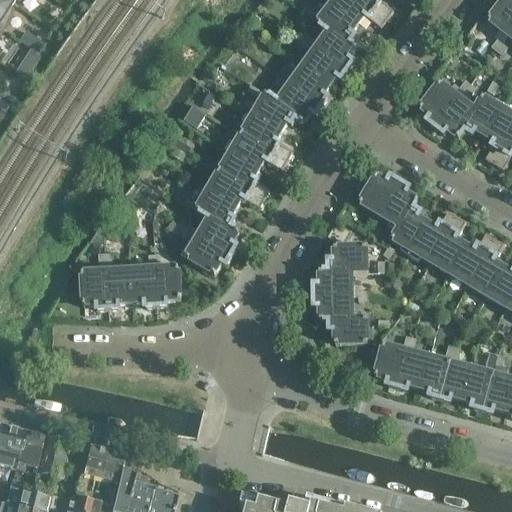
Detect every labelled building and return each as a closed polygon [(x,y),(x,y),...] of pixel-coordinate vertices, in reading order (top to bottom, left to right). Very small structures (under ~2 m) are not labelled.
[(0,0),(0,31),(4,34),(8,26),(9,23),(10,19),(12,16),(12,12),(10,11),(13,6),(4,0),(0,0)] [(333,0),(329,5),(331,6),(360,28),(365,21),(366,18),(372,23),(382,31),(388,23),(377,14),(375,13),(358,0),(333,0)] [(358,0),(375,13),(377,14),(388,23),(395,15),(385,7),(379,2),(381,0),(358,0)] [(511,35),(511,0),(508,0),(490,24),(492,27),(491,28),(499,34),(495,39),(498,42),(492,50),(497,54),(504,45),(508,41),(511,35)] [(325,18),(319,24),(327,31),(346,45),(350,49),(352,47),(357,41),(352,37),(360,28),(331,6),(329,5),(322,14),(325,18)] [(318,15),(310,9),(305,14),(314,20),(318,15)] [(319,46),(316,50),(349,75),(355,67),(351,64),(359,52),(352,47),(350,49),(346,45),(327,31),(321,40),(322,42),(319,46)] [(306,36),(302,41),(310,47),(314,42),(306,36)] [(29,51),(40,57),(46,47),(35,40),(29,51)] [(302,41),(297,47),(306,53),(306,60),(301,67),(303,68),(332,90),(339,80),(343,83),(349,75),(316,50),(310,47),(302,41)] [(473,62),(475,59),(479,55),(464,43),(458,51),(473,62)] [(497,54),(503,58),(509,49),(504,45),(497,54)] [(23,61),(33,67),(40,57),(29,51),(23,61)] [(286,70),(279,79),(290,86),(323,110),(329,102),(325,99),(332,90),(303,68),(301,67),(295,75),(286,70)] [(269,95),(267,97),(280,106),(293,116),(298,120),(297,122),(304,127),(313,116),(317,119),(323,110),(290,86),(279,79),(275,85),(281,90),(280,92),(284,95),(278,102),(269,95)] [(431,125),(437,131),(472,87),(466,83),(460,91),(455,87),(452,91),(448,88),(446,90),(441,86),(422,112),(433,121),(430,125),(431,125)] [(493,98),(499,88),(492,85),(487,94),(493,98)] [(261,93),(252,87),(249,93),(258,99),(261,93)] [(472,87),(437,131),(446,138),(449,134),(458,141),(460,142),(467,133),(465,132),(468,128),(483,104),(473,97),(477,92),(472,87)] [(207,95),(202,106),(210,110),(216,100),(207,95)] [(255,108),(250,116),(252,118),(283,136),(289,125),(293,128),(297,122),(298,120),(293,116),(280,106),(267,97),(266,99),(264,98),(258,108),(255,108)] [(465,132),(467,133),(474,138),(477,133),(487,139),(505,110),(487,99),(484,104),(483,104),(468,128),(465,132)] [(511,114),(505,110),(487,139),(497,145),(487,163),(496,168),(511,140),(511,114)] [(193,111),(185,122),(197,130),(205,118),(193,111)] [(247,127),(243,134),(244,135),(243,137),(274,156),(277,158),(289,165),(294,156),(283,149),(277,146),(278,144),(283,136),(252,118),(250,116),(245,124),(247,127)] [(240,139),(230,155),(260,173),(264,166),(266,164),(272,167),(283,174),(289,165),(277,158),(274,156),(243,137),(242,140),(240,139)] [(191,151),(173,139),(168,147),(176,152),(187,159),(191,151)] [(505,173),(511,161),(511,140),(496,168),(505,173)] [(187,159),(176,152),(173,159),(184,165),(187,159)] [(230,155),(220,172),(222,173),(221,174),(223,175),(252,194),(255,195),(266,202),(272,193),(261,187),(255,183),(255,182),(260,173),(230,155)] [(211,185),(206,192),(238,211),(242,204),(243,201),(250,205),(261,211),(266,202),(255,195),(252,194),(223,175),(217,184),(211,185)] [(361,207),(382,219),(401,187),(392,181),(389,186),(378,179),(361,207)] [(401,187),(382,219),(391,225),(391,229),(399,234),(413,211),(415,212),(419,204),(407,197),(410,192),(401,187)] [(188,202),(185,207),(198,215),(201,216),(202,214),(202,215),(213,222),(226,229),(231,232),(232,231),(236,224),(232,221),(238,211),(206,192),(201,201),(204,205),(202,207),(197,204),(196,206),(188,202)] [(413,211),(399,234),(393,243),(403,249),(402,253),(410,257),(429,226),(418,221),(421,216),(415,212),(413,211)] [(164,219),(157,214),(155,219),(155,222),(156,226),(158,228),(164,219)] [(429,226),(410,257),(418,262),(422,260),(432,265),(458,220),(449,215),(439,232),(429,226)] [(205,231),(200,240),(233,259),(238,250),(234,248),(241,236),(232,231),(231,232),(226,229),(213,222),(209,220),(208,219),(202,228),(205,231)] [(458,220),(432,265),(450,276),(467,248),(457,243),(466,225),(458,220)] [(172,223),(166,231),(188,244),(193,247),(188,255),(190,256),(188,261),(216,278),(217,276),(223,266),(228,268),(233,259),(198,239),(193,236),(186,232),(178,229),(179,228),(172,223)] [(376,230),(363,223),(357,232),(370,239),(376,230)] [(382,234),(376,231),(371,240),(377,243),(382,234)] [(467,248),(450,276),(471,288),(497,242),(487,237),(477,254),(467,248)] [(497,242),(471,288),(490,299),(506,271),(496,265),(506,248),(497,242)] [(393,253),(387,250),(381,259),(387,263),(393,253)] [(330,266),(330,275),(355,275),(370,274),(370,256),(368,256),(368,251),(335,251),(335,265),(330,266)] [(107,268),(107,257),(99,257),(99,268),(107,268)] [(145,271),(131,272),(133,306),(147,305),(147,311),(158,310),(155,257),(149,258),(149,266),(145,266),(145,271)] [(160,257),(155,257),(158,310),(168,309),(168,304),(182,303),(180,271),(174,271),(174,269),(166,269),(164,266),(161,266),(160,257)] [(511,274),(506,271),(490,299),(488,302),(507,313),(511,303),(511,274)] [(116,272),(108,273),(110,313),(119,312),(119,307),(133,306),(131,272),(116,272)] [(88,276),(83,277),(85,309),(99,308),(99,314),(110,313),(108,273),(96,274),(88,274),(88,276)] [(315,289),(315,299),(356,298),(368,298),(369,294),(360,294),(360,290),(356,289),(355,275),(330,275),(320,275),(320,289),(315,289)] [(400,285),(393,281),(388,290),(394,294),(400,285)] [(356,298),(315,299),(315,310),(321,310),(321,324),(331,324),(356,323),(356,298)] [(420,305),(412,300),(408,307),(416,312),(420,305)] [(438,313),(430,308),(426,315),(434,320),(438,313)] [(467,323),(455,317),(451,324),(462,330),(467,323)] [(356,323),(331,324),(331,334),(336,334),(336,348),(369,348),(368,341),(371,341),(371,325),(365,325),(365,323),(356,323)] [(392,348),(391,351),(385,349),(377,381),(390,384),(389,389),(399,392),(409,353),(392,348)] [(455,350),(449,348),(446,359),(452,361),(455,350)] [(452,361),(459,362),(462,352),(455,350),(452,361)] [(409,353),(399,392),(409,395),(410,390),(421,393),(430,359),(431,357),(422,354),(420,356),(409,353)] [(473,370),(464,404),(475,407),(474,412),(484,415),(492,382),(497,358),(490,356),(485,373),(483,373),(482,370),(473,368),(473,370)] [(430,359),(421,393),(433,396),(431,400),(441,403),(450,371),(451,364),(450,364),(440,361),(440,359),(431,357),(430,359)] [(492,382),(484,415),(494,417),(496,412),(508,416),(511,398),(511,378),(507,377),(509,370),(503,369),(505,360),(497,358),(492,382)] [(450,371),(441,403),(451,406),(453,401),(464,404),(473,370),(473,368),(464,366),(463,367),(451,364),(450,371)] [(0,451),(0,452),(0,453),(0,463),(3,464),(3,465),(16,468),(20,455),(23,456),(28,435),(0,428),(0,451)] [(20,455),(16,468),(37,474),(45,440),(28,435),(23,456),(20,455)] [(37,474),(36,476),(63,482),(71,446),(45,440),(37,474)] [(90,449),(83,480),(78,501),(96,505),(98,496),(91,494),(94,482),(103,484),(110,453),(90,449)] [(110,453),(103,484),(109,486),(103,506),(113,509),(119,488),(121,476),(126,457),(110,453)] [(112,511),(128,511),(135,487),(134,487),(136,482),(135,482),(136,480),(121,476),(119,488),(112,511)] [(135,487),(128,511),(148,511),(153,495),(154,496),(155,492),(147,490),(149,485),(136,482),(134,487),(135,487)] [(6,506),(19,509),(33,511),(47,511),(50,500),(49,500),(50,494),(32,490),(11,485),(6,506)] [(153,495),(148,511),(174,511),(177,501),(175,501),(175,498),(173,495),(169,494),(164,495),(155,492),(154,496),(153,495)] [(70,500),(66,511),(112,511),(113,510),(96,505),(78,501),(70,500)] [(292,511),(261,504),(258,511),(254,511),(249,511),(248,511),(348,511),(315,503),(309,501),(306,511),(294,508),(292,511)]
